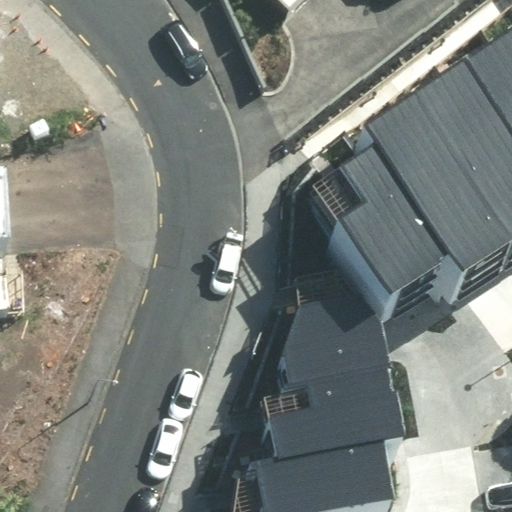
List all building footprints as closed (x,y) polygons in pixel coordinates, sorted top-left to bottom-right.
[(282,0),(300,19),(322,0),(282,0)] [(511,24),(462,58),(511,131),(511,24)] [(412,92),(511,238),(511,131),(462,58),(412,92)] [(511,238),(412,92),(356,130),(370,151),(447,261),(458,279),(511,242),(511,238)] [(367,203),(340,221),(394,298),(447,261),(370,151),(344,169),(367,203)] [(0,249),(33,248),(29,180),(0,181),(0,249)] [(288,383),(312,379),(389,365),(381,322),(357,294),(305,303),(283,353),(288,383)] [(270,411),(276,457),(382,443),(403,440),(389,365),(312,379),(315,405),(270,411)] [(259,458),(266,511),(310,511),(390,501),(382,443),(276,457),(259,458)]
